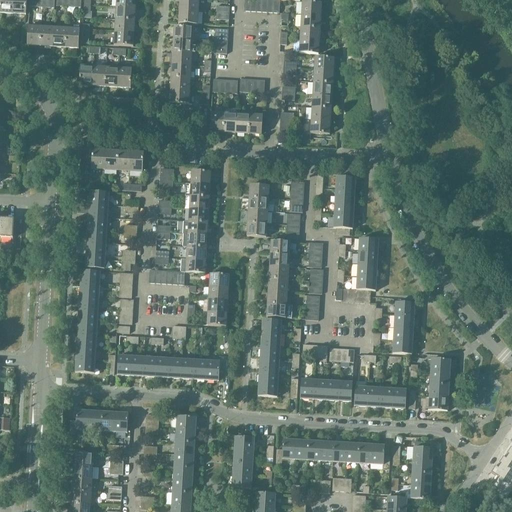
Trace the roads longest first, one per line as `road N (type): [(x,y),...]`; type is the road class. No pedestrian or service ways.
road 1 (residential): [(483,461),(442,432),(244,419),(193,399),(39,389)]
road 2 (residential): [(55,128),(155,134),(187,149),(388,160)]
road 3 (residential): [(511,359),(441,281),(388,160)]
road 4 (residential): [(388,160),(358,0)]
road 5 (residential): [(40,362),(49,204)]
road 6 (residential): [(32,511),(39,389)]
